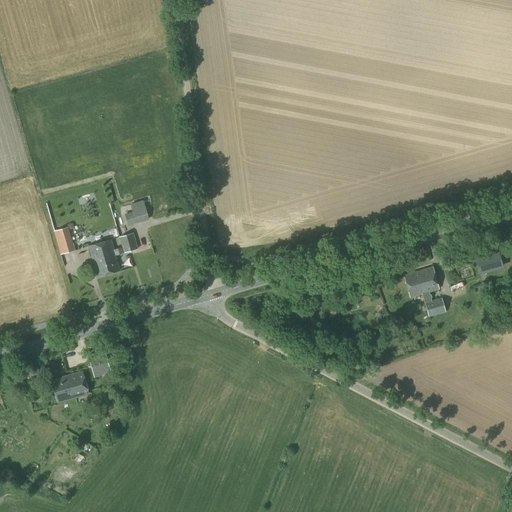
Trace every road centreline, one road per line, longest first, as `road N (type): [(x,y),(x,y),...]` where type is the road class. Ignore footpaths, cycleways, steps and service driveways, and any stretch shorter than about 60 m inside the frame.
road 1 (unclassified): [(511,469),(227,320),(213,294)]
road 2 (tertiary): [(213,294),(511,208)]
road 3 (unclassified): [(213,294),(175,0)]
road 4 (tertiary): [(0,355),(213,294)]
